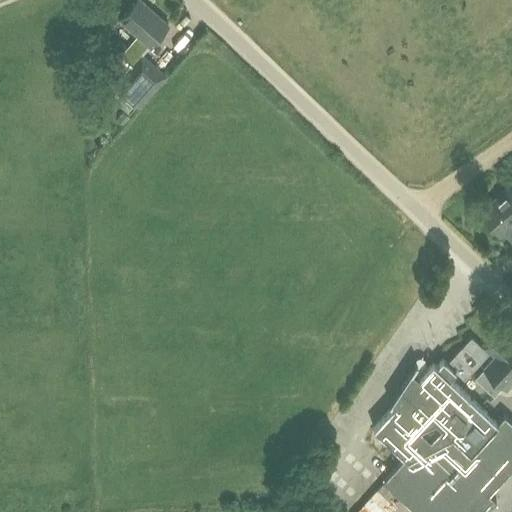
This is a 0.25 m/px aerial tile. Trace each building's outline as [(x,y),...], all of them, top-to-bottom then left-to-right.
[(136,0),(119,19),(132,30),(149,46),(168,25),(140,0),(136,0)] [(116,82),(139,104),(167,75),(143,53),(116,82)] [(511,239),(511,190),(509,187),(480,212),(500,234),(504,230),(511,239)] [(486,346),(494,353),(496,355),(484,367),(485,368),(476,377),(494,394),(503,384),(507,388),(511,382),(511,344),(508,341),(508,342),(498,333),(486,346)] [(395,404),(374,427),(405,455),(384,479),(419,511),(477,511),(493,495),(489,491),(511,466),(511,420),(505,414),(497,422),(450,378),(456,371),(443,359),(436,366),(433,363),(420,377),(418,375),(423,368),(417,364),(418,363),(417,362),(391,402),(392,403),(393,402),(395,404)]
